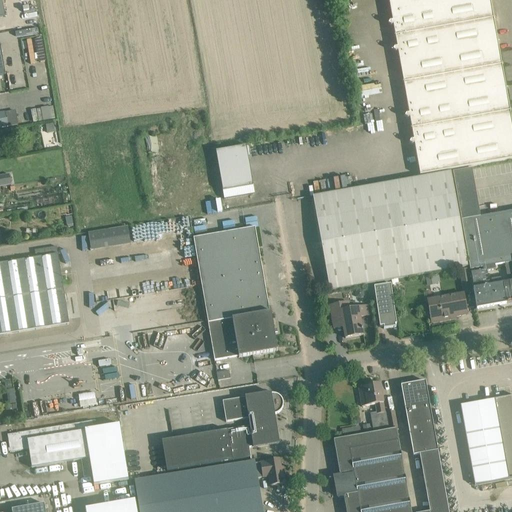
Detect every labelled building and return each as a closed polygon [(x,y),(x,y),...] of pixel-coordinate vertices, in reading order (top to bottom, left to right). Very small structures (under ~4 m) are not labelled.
[(511,124),(489,0),(388,0),(420,176),(511,159),(511,124)] [(361,96),(372,93),(371,86),(360,89),(361,96)] [(34,109),(34,121),(54,120),(54,108),(34,109)] [(5,113),(0,113),(0,127),(8,126),(18,124),(15,111),(5,113)] [(216,152),(223,192),(224,199),(254,194),(253,186),(248,156),(251,156),(249,146),(246,147),(246,146),(216,152)] [(450,173),(313,197),(330,292),(467,268),(450,173)] [(9,175),(0,176),(0,187),(11,185),(9,175)] [(64,208),(56,210),(61,227),(69,225),(64,208)] [(511,302),(511,211),(481,217),(461,221),(470,269),(477,309),(511,302)] [(88,234),(90,248),(130,242),(128,228),(88,234)] [(192,239),(207,322),(215,361),(239,357),(239,358),(277,351),(271,313),(270,313),(255,228),(192,239)] [(0,335),(69,325),(58,255),(57,247),(35,251),(36,258),(0,264),(0,335)] [(467,269),(460,270),(460,274),(461,280),(469,279),(468,275),(467,269)] [(438,274),(425,276),(427,286),(437,284),(437,283),(440,282),(438,274)] [(374,290),(373,290),(374,301),(376,301),(380,327),(384,327),(384,329),(396,327),(395,327),(395,325),(397,325),(391,285),(374,287),(374,290)] [(363,291),(359,289),(355,292),(356,297),(361,299),(364,296),(363,291)] [(134,298),(141,297),(143,307),(153,305),(152,293),(122,298),(123,305),(135,303),(134,298)] [(340,295),(338,300),(341,303),(346,303),(348,298),(344,295),(340,295)] [(464,295),(427,302),(431,323),(450,320),(450,317),(455,316),(455,317),(467,315),(464,295)] [(348,302),(330,306),(333,324),(342,322),(345,339),(363,335),(362,331),(363,330),(362,328),(360,318),(369,316),(368,306),(349,309),(348,302)] [(230,379),(229,371),(217,373),(218,381),(230,379)] [(425,382),(401,386),(413,456),(419,455),(438,451),(425,382)] [(380,384),(358,387),(362,407),(375,405),(377,413),(370,414),(374,433),(390,431),(390,430),(397,428),(394,411),(385,413),(383,403),(384,403),(380,384)] [(279,444),(275,415),(276,414),(278,413),(280,412),(281,411),(282,410),(283,408),(283,406),(283,405),(283,403),(283,401),(282,399),(281,398),(280,396),(278,395),(277,395),(275,394),(273,394),(271,394),(271,393),(245,397),(245,398),(223,402),(226,423),(249,419),(250,427),(227,431),(162,442),(167,472),(250,458),(250,461),(251,460),(249,448),(253,448),(253,449),(279,444)] [(495,400),(460,406),(475,486),(509,480),(495,400)] [(90,459),(94,486),(129,480),(120,425),(94,429),(92,421),(18,433),(7,435),(9,449),(12,448),(12,452),(29,450),(32,468),(90,459)] [(352,428),(342,430),(343,438),(353,436),(352,428)] [(374,433),(334,441),(340,477),(334,478),(338,498),(343,497),(346,511),(411,511),(396,429),(390,431),(374,433)] [(429,511),(449,511),(438,451),(419,455),(429,511)] [(281,468),(280,460),(255,464),(254,462),(135,480),(140,511),(262,511),(258,481),(264,480),(263,478),(269,477),(271,486),(286,484),(283,468),(281,468)] [(137,511),(135,500),(85,509),(85,511),(137,511)]
